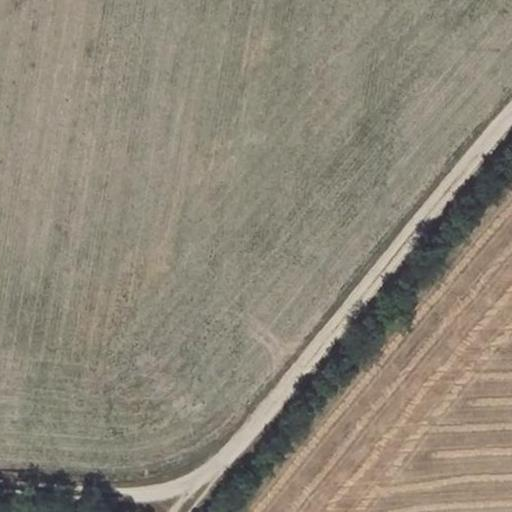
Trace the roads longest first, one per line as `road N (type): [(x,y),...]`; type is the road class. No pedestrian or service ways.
road 1 (track): [(511,112),(209,477)]
road 2 (track): [(209,477),(138,493),(0,485)]
